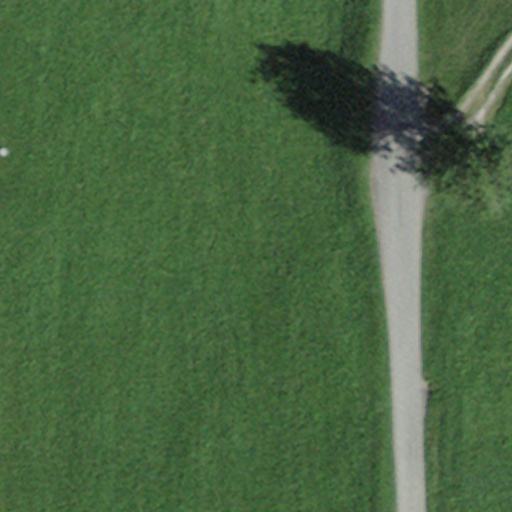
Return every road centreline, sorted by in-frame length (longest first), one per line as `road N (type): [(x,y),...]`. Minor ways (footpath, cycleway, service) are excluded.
road 1 (residential): [(414,511),(404,0)]
road 2 (track): [(407,163),(453,126),(511,53)]
